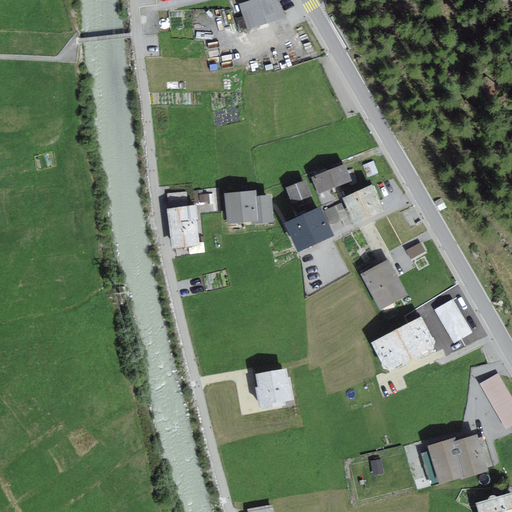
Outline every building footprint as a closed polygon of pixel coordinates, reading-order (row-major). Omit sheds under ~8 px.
[(278,0),(250,0),(236,5),(245,30),(285,16),(278,0)] [(171,35),(193,34),(193,9),(171,9),(171,35)] [(309,180),(315,196),(348,184),(342,167),(309,180)] [(310,199),(303,182),(284,190),(291,206),(310,199)] [(353,226),(381,213),(369,188),(341,201),(353,226)] [(269,191),(221,195),(224,225),(272,221),(269,191)] [(199,192),(199,200),(210,200),(211,193),(199,192)] [(193,207),(165,211),(171,252),(198,249),(193,207)] [(316,209),(281,225),(295,253),(330,237),(316,209)] [(411,258),(428,251),(423,241),(407,248),(411,258)] [(388,260),(360,275),(378,310),(407,296),(388,260)] [(453,341),(472,333),(456,297),(437,305),(453,341)] [(417,320),(368,344),(383,375),(432,350),(417,320)] [(285,370),(253,376),(258,409),(290,403),(285,370)] [(511,428),(511,400),(498,374),(478,384),(503,433),(511,428)] [(479,432),(422,450),(433,486),(491,468),(479,432)] [(511,511),(511,495),(473,507),(474,511),(511,511)]
